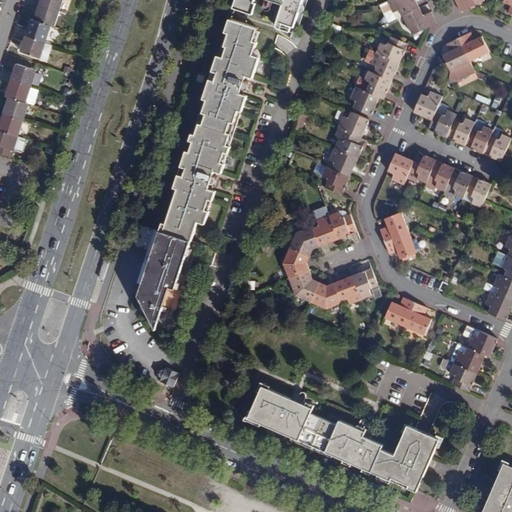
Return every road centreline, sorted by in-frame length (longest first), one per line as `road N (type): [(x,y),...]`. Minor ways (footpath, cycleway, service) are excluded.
road 1 (residential): [(511,332),(397,281),(368,214),(440,39),(469,21),(511,37)]
road 2 (residential): [(316,0),(235,246),(166,422)]
road 3 (secondary): [(61,361),(178,0)]
road 4 (secondary): [(131,0),(26,313)]
road 5 (tertiary): [(166,422),(366,511)]
road 6 (residential): [(449,511),(511,360)]
road 7 (secondary): [(8,511),(49,390)]
